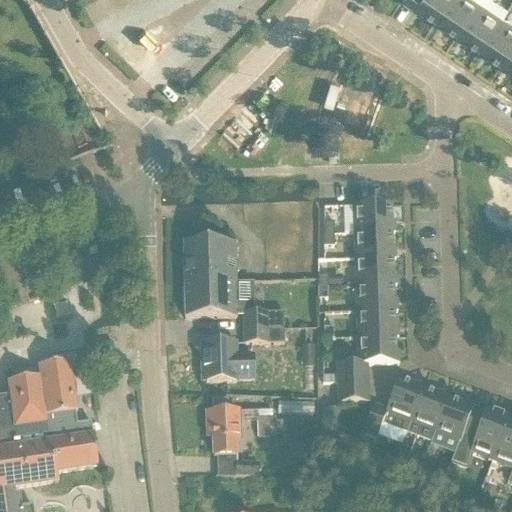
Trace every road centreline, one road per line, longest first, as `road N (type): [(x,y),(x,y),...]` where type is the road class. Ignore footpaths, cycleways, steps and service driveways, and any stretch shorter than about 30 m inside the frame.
road 1 (residential): [(511,377),(449,352),(445,172)]
road 2 (tertiary): [(171,148),(312,0)]
road 3 (residential): [(171,148),(71,48),(44,0)]
road 4 (residential): [(147,351),(119,381),(134,511)]
road 5 (tertiary): [(166,511),(147,351)]
road 6 (tertiary): [(147,351),(139,196)]
road 7 (residential): [(322,0),(443,87)]
road 8 (residential): [(0,235),(139,196)]
